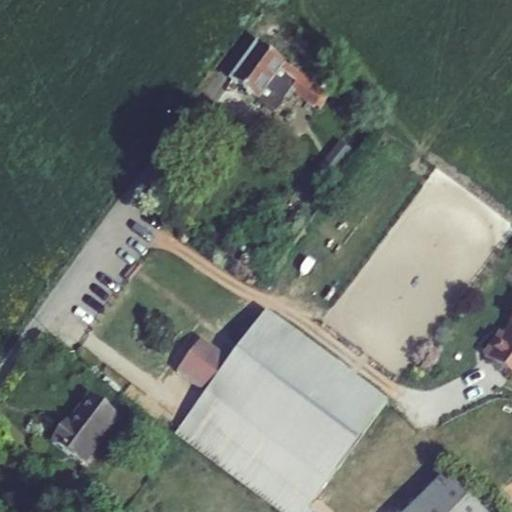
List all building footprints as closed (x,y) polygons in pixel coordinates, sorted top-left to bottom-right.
[(258,42),(229,77),(265,104),(269,107),(285,86),(313,106),(326,89),(258,42)] [(302,103),(278,136),(293,147),(319,115),(302,103)] [(364,150),(319,115),(293,147),(289,152),(335,187),(364,150)] [(278,136),(274,141),(289,152),(293,147),(278,136)] [(207,389),(180,425),(294,510),(331,471),(385,399),(267,309),(231,357),(202,335),(178,367),(207,389)] [(485,353),(511,374),(511,327),(507,334),(503,331),(485,353)] [(73,421),(59,441),(86,462),(122,415),(96,396),(77,423),(73,421)] [(175,432),(286,511),(291,511),(294,510),(180,425),(175,432)] [(299,511),(331,471),(294,510),(291,511),(299,511)] [(472,511),(444,483),(414,511),(472,511)]
